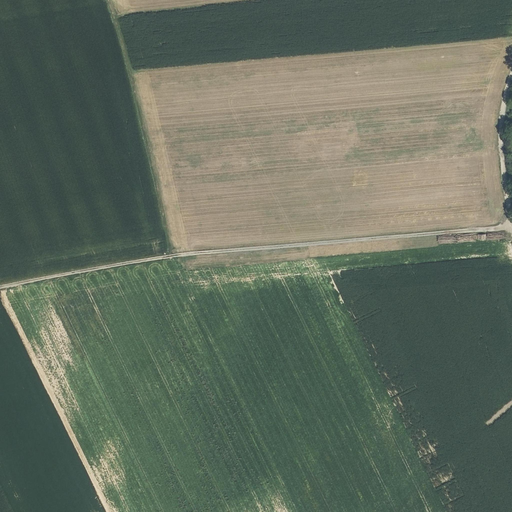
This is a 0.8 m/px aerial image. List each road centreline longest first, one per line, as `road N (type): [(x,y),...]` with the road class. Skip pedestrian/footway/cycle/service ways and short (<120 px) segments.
road 1 (track): [(0,287),(171,255),(511,226)]
road 2 (track): [(107,0),(171,255)]
road 3 (track): [(0,290),(110,511)]
road 4 (track): [(511,79),(502,125),(511,227)]
